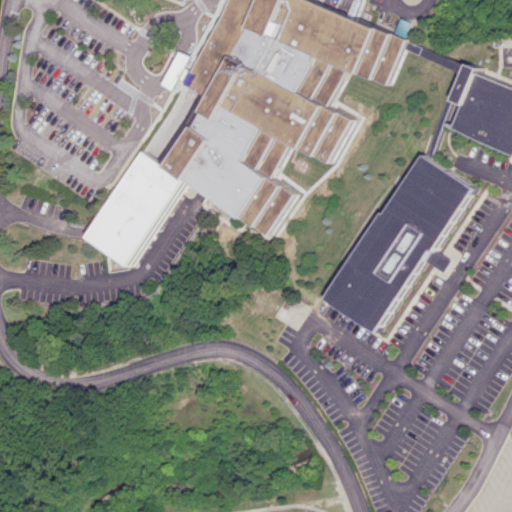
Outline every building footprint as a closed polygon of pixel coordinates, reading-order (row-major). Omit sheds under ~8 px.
[(196,180),(207,185),(221,195),(232,202),(282,234),(308,195),(283,177),(302,142),(343,162),(365,119),(338,106),(357,68),(400,85),(413,50),(416,42),(417,39),(334,6),(318,0),(233,0),(228,14),(197,76),(193,84),(216,96),(207,115),(175,165),(181,169),(196,180)] [(416,42),(413,50),(462,70),(468,72),(471,73),(475,65),(416,42)] [(511,148),(455,126),(457,122),(463,124),(471,103),(461,99),(471,73),(475,65),(476,61),(488,66),(486,71),(511,81),(511,148)] [(432,153),(462,70),(468,72),(438,157),(432,153)] [(175,165),(163,158),(151,150),(98,231),(95,236),(140,266),(196,180),(181,169),(175,165)] [(333,299),(384,332),(431,260),(450,272),(454,266),(458,260),(442,249),(483,187),(438,157),(432,153),(393,213),(390,211),(333,299)]
